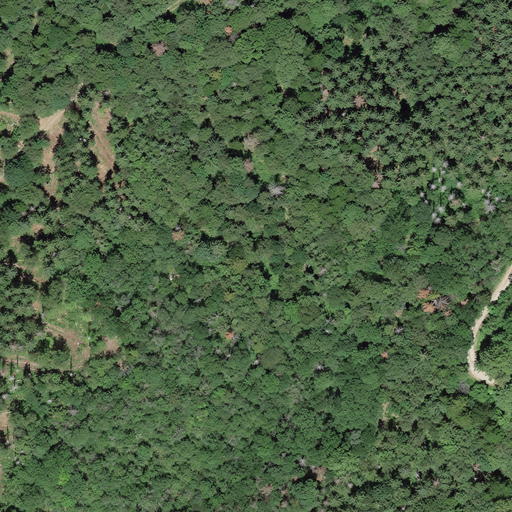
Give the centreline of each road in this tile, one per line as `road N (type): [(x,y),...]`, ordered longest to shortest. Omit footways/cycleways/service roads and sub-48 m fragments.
road 1 (track): [(0,179),(123,38),(176,0)]
road 2 (track): [(511,381),(482,381),(473,370),(478,330),(511,268)]
